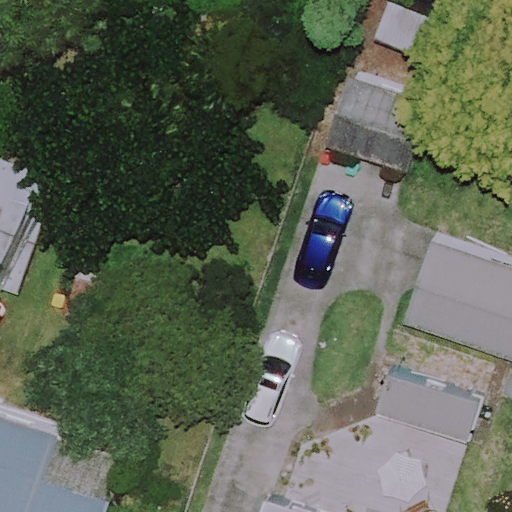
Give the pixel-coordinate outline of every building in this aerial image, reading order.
[(448,75),(359,54),(338,143),(427,164),(448,75)] [(0,277),(30,288),(70,174),(0,149),(0,150),(0,277)] [(511,262),(444,239),(418,316),(511,348),(511,262)] [(497,376),(408,346),(387,410),(477,439),(497,376)] [(0,511),(107,511),(128,444),(0,404),(0,511)] [(335,511),(274,492),(267,511),(335,511)]
